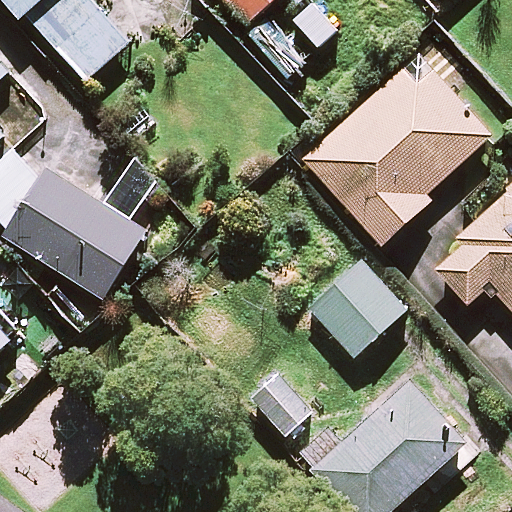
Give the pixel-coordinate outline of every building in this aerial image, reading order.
[(7,0),(26,21),(31,17),(89,83),(133,44),(94,0),(7,0)] [(280,0),(227,0),(251,26),(280,0)] [(496,136),(424,57),(309,162),(386,247),(435,203),(429,197),(496,136)] [(0,84),(13,73),(0,58),(0,147),(9,140),(0,129),(0,84)] [(108,208),(13,147),(0,166),(0,219),(23,234),(17,244),(108,301),(150,234),(134,224),(161,180),(136,164),(108,208)] [(511,194),(435,265),(472,306),(494,286),(511,306),(511,194)] [(409,313),(365,263),(313,309),(358,359),(409,313)] [(0,354),(13,341),(0,327),(0,354)] [(318,414),(283,376),(256,401),(292,439),(318,414)] [(395,511),(468,448),(413,386),(343,448),(330,433),(305,455),(356,511),(395,511)]
